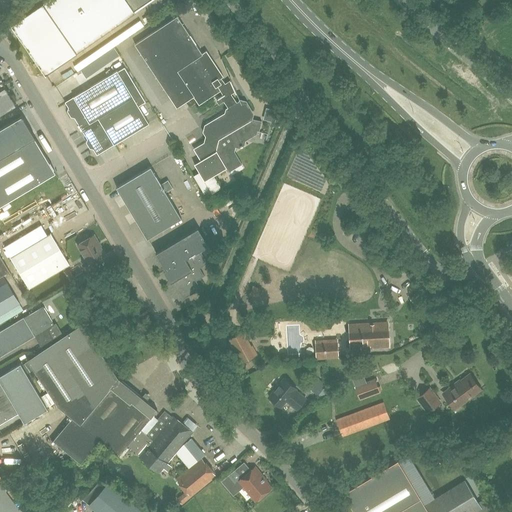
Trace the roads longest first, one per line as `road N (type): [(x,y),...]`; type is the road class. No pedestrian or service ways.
road 1 (unclassified): [(309,511),(267,446),(194,372),(81,171)]
road 2 (unclassified): [(479,267),(461,273),(431,265),(232,0)]
road 3 (primary): [(352,60),(464,172)]
road 4 (primary): [(482,148),(352,60)]
road 5 (unclassified): [(81,171),(0,47)]
